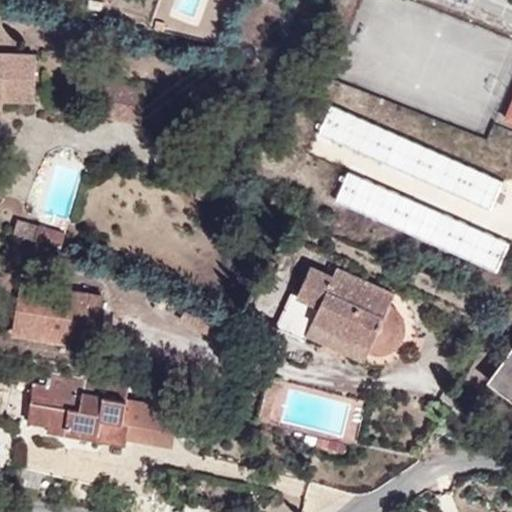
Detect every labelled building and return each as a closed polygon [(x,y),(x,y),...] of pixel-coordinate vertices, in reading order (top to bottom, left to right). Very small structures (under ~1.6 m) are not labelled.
[(0,99),(29,100),(31,48),(0,46),(0,99)] [(134,123),(142,86),(95,75),(87,112),(134,123)] [(511,78),(500,107),(511,112),(511,78)] [(511,123),(511,112),(500,107),(496,116),(511,123)] [(363,205),(389,147),(317,113),(290,171),(363,205)] [(504,233),(390,186),(375,224),(487,272),(504,233)] [(16,220),(11,241),(61,252),(66,231),(16,220)] [(388,307),(390,295),(329,265),(322,277),(302,268),(284,301),(308,315),(302,328),(354,351),(372,352),(391,344),(401,329),(401,323),(397,314),(388,307)] [(88,339),(100,289),(19,271),(6,321),(88,339)] [(208,336),(218,318),(181,300),(172,318),(208,336)] [(511,328),(479,375),(511,397),(511,328)] [(116,411),(122,387),(126,369),(78,358),(73,374),(47,368),(42,387),(62,392),(58,409),(90,416),(87,430),(119,437),(122,429),(125,413),(116,411)] [(266,412),(277,363),(261,359),(249,408),(266,412)] [(90,416),(58,409),(62,392),(42,387),(36,418),(87,430),(90,416)] [(169,439),(179,400),(122,387),(116,411),(125,413),(122,429),(169,439)] [(0,400),(0,418),(8,420),(12,403),(0,400)] [(147,479),(16,450),(10,479),(140,509),(147,479)]
